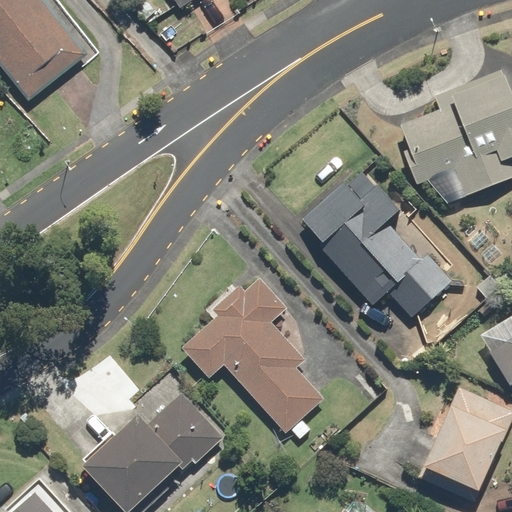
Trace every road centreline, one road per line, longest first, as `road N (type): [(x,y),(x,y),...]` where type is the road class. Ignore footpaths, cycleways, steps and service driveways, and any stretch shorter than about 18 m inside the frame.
road 1 (residential): [(221,119),(147,255),(80,318),(0,367)]
road 2 (residential): [(0,261),(83,196),(221,119)]
road 3 (residential): [(385,12),(320,45),(221,119)]
